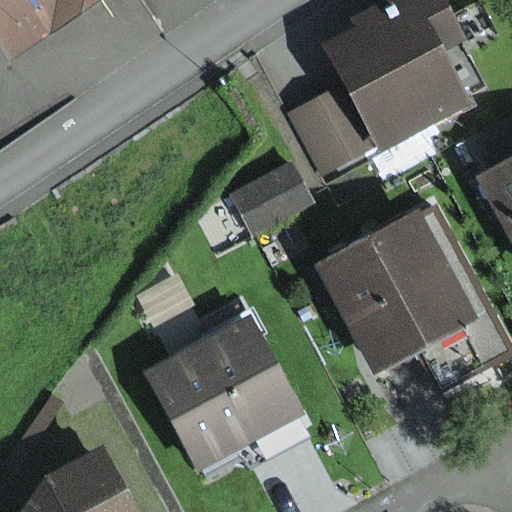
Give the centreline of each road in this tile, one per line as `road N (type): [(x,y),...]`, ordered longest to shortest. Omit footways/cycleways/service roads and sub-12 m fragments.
road 1 (residential): [(269,0),(0,184)]
road 2 (residential): [(499,452),(391,511)]
